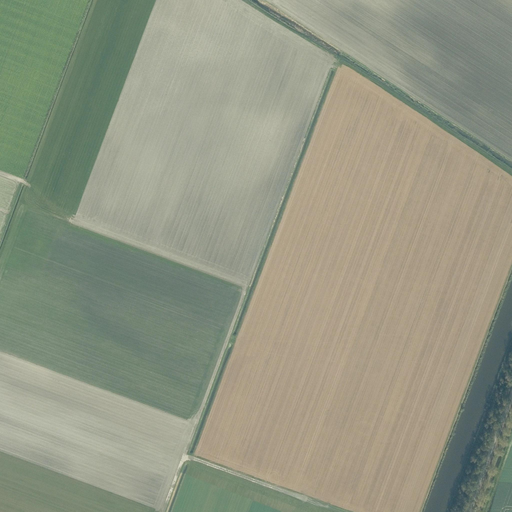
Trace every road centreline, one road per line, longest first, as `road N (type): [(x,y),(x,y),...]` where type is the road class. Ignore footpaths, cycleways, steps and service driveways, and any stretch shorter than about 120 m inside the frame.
road 1 (track): [(164,511),(272,218)]
road 2 (unclassified): [(468,511),(511,394)]
